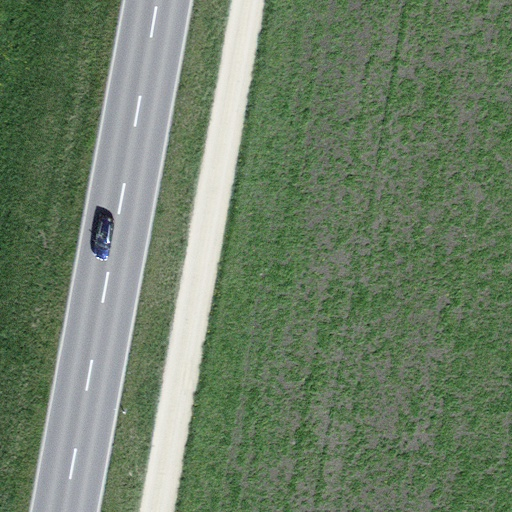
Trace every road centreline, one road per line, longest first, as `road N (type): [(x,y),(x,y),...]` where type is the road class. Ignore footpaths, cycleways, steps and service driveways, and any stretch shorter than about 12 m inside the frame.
road 1 (track): [(252,0),(157,511)]
road 2 (secondary): [(155,0),(60,511)]
road 3 (track): [(0,314),(56,0)]
